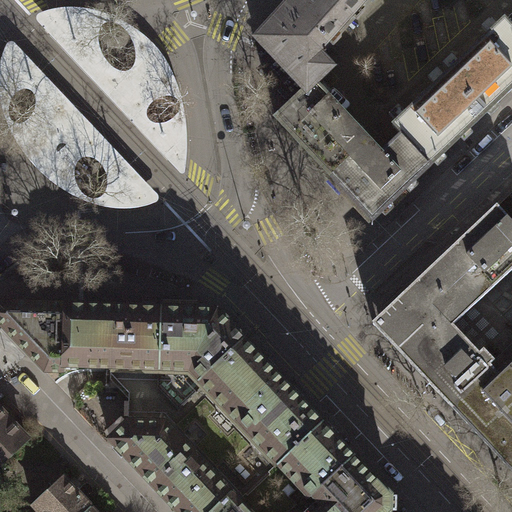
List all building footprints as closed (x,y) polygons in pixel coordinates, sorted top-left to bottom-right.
[(346,26),(316,0),(294,0),(258,41),(306,92),(315,84),(316,85),(332,70),(318,56),(346,26)] [(316,0),(346,26),(369,0),(316,0)] [(187,122),(182,100),(174,75),(163,56),(145,36),(125,23),(100,12),(86,9),(72,8),(61,9),(51,11),(39,15),(37,18),(38,21),(180,172),(182,174),(183,174),(185,173),(186,169),(188,148),(187,122)] [(511,27),(505,20),(447,75),(485,115),(511,90),(511,27)] [(0,95),(4,113),(13,136),(25,154),(40,171),(61,188),(83,200),(105,208),(124,209),(134,209),(142,207),(157,202),(159,199),(158,195),(14,43),(11,43),(8,44),(4,53),(0,67),(0,95)] [(485,115),(447,75),(393,126),(402,135),(432,166),(485,115)] [(331,178),(370,141),(316,85),(315,84),(306,92),(276,119),(331,178)] [(382,154),(370,141),(331,178),(373,222),(432,166),(402,135),(382,154)] [(511,193),(497,207),(511,223),(511,193)] [(511,223),(497,207),(373,324),(511,470),(511,327),(484,298),(511,271),(511,223)] [(511,271),(484,298),(511,327),(511,271)] [(66,372),(66,367),(68,307),(0,304),(0,322),(46,372),(66,372)] [(68,307),(66,367),(111,368),(113,308),(68,307)] [(113,308),(111,368),(138,369),(145,369),(160,370),(161,309),(139,309),(113,308)] [(217,311),(161,309),(160,370),(189,371),(200,383),(244,340),(217,311)] [(244,340),(200,383),(279,465),(322,423),(244,340)] [(129,400),(129,422),(131,420),(139,395),(141,395),(141,387),(152,377),(148,372),(145,371),(145,369),(138,369),(111,368),(111,379),(129,400)] [(110,439),(178,511),(228,511),(240,502),(279,465),(200,383),(189,371),(160,370),(145,369),(145,371),(148,372),(152,377),(141,387),(141,395),(139,395),(131,420),(129,422),(110,439)] [(0,462),(26,438),(0,410),(0,462)] [(324,508),(320,511),(389,511),(391,511),(390,495),(322,423),(279,465),(310,498),(313,496),(324,508)] [(63,478),(34,506),(39,511),(83,511),(90,506),(63,478)] [(249,511),(240,502),(228,511),(249,511)]
